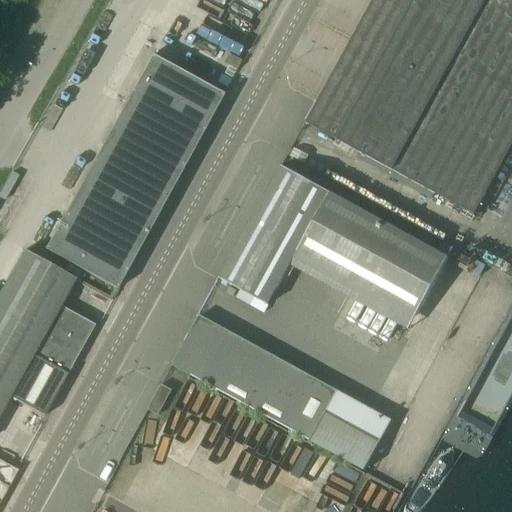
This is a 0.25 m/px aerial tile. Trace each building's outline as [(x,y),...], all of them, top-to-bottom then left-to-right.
[(511,0),(372,0),(349,43),(306,121),(474,219),(511,149),(511,0)] [(228,55),(223,64),(236,71),(241,62),(228,55)] [(150,56),(44,251),(115,290),(222,95),(150,56)] [(282,165),(274,179),(220,277),(268,304),(298,250),(416,315),(448,256),(282,165)] [(18,253),(0,285),(0,412),(8,398),(59,307),(72,283),(18,253)] [(94,326),(59,307),(8,398),(43,418),(94,326)] [(391,418),(198,315),(171,366),(363,471),(391,418)] [(173,391),(162,385),(149,411),(159,416),(173,391)]
